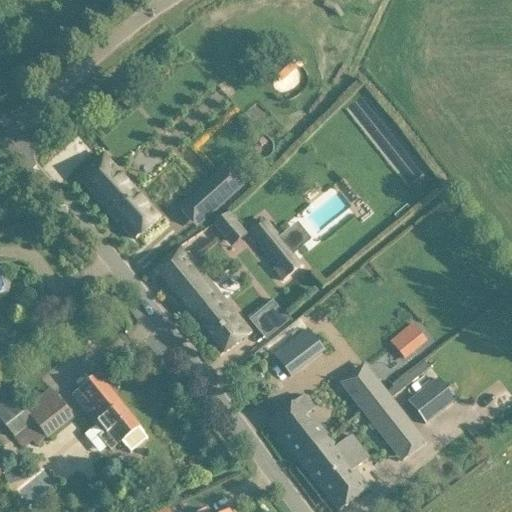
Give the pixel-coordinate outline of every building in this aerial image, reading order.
[(264,66),(276,80),(294,65),(282,51),(264,66)] [(185,155),(176,143),(164,127),(155,134),(149,125),(148,125),(135,135),(134,136),(162,172),(185,155)] [(179,165),(191,178),(208,163),(196,149),(179,165)] [(159,220),(145,205),(102,158),(80,178),(136,240),(157,222),(159,220)] [(217,182),(199,198),(215,216),(233,201),(217,182)] [(212,227),(232,250),(248,236),(228,214),(212,227)] [(274,267),(271,269),(281,282),(303,265),(267,222),(249,237),(274,267)] [(186,254),(183,256),(178,250),(151,271),(179,307),(220,358),(251,333),(235,314),(186,254)] [(266,341),(291,319),(272,299),(248,322),(266,341)] [(390,342),(404,360),(426,342),(412,325),(390,342)] [(273,357),(273,358),(269,361),(281,377),(285,373),(290,379),(324,352),(308,331),(273,357)] [(242,342),(224,357),(233,367),(250,352),(242,342)] [(341,385),(363,412),(385,394),(364,367),(341,385)] [(98,377),(73,397),(88,416),(104,436),(101,438),(111,451),(121,443),(131,453),(147,440),(144,435),(113,396),(98,377)] [(409,405),(425,426),(456,402),(440,381),(409,405)] [(0,390),(0,421),(22,449),(32,441),(36,446),(46,438),(47,439),(73,419),(50,389),(24,410),(5,387),(0,390)] [(415,433),(385,394),(363,412),(393,451),(415,433)] [(269,424),(299,462),(329,439),(310,415),(314,411),(303,397),(269,424)] [(329,439),(299,462),(338,511),(340,511),(369,490),(354,472),(368,461),(360,451),(362,450),(352,437),(336,449),(329,439)] [(27,472),(34,469),(30,460),(10,468),(9,465),(1,468),(0,466),(0,478),(11,474),(15,484),(29,479),(27,472)] [(97,475),(101,492),(114,489),(110,472),(97,475)]
